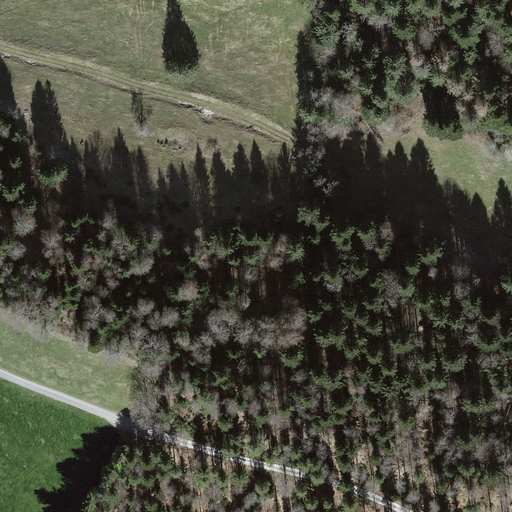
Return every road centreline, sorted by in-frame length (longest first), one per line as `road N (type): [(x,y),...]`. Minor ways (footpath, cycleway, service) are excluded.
road 1 (track): [(0,50),(230,120),(511,239)]
road 2 (track): [(0,373),(230,454),(331,477),(408,511)]
